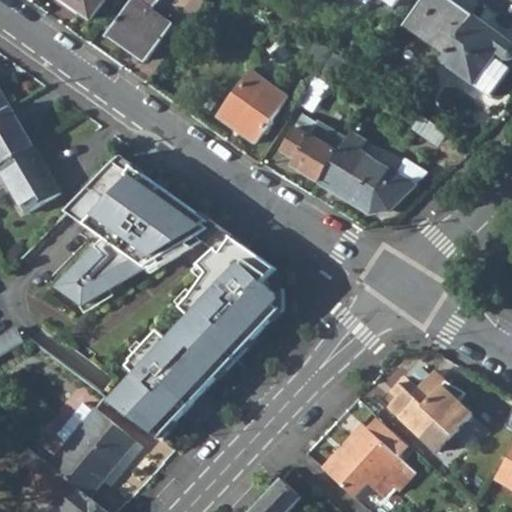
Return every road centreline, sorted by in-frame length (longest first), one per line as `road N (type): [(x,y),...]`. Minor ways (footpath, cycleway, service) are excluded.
road 1 (residential): [(0,13),(404,284)]
road 2 (residential): [(315,373),(192,511)]
road 3 (residential): [(511,182),(404,284)]
road 4 (residential): [(404,284),(371,294),(315,373)]
road 5 (residential): [(315,373),(397,312),(404,284)]
road 6 (residential): [(404,284),(511,349)]
